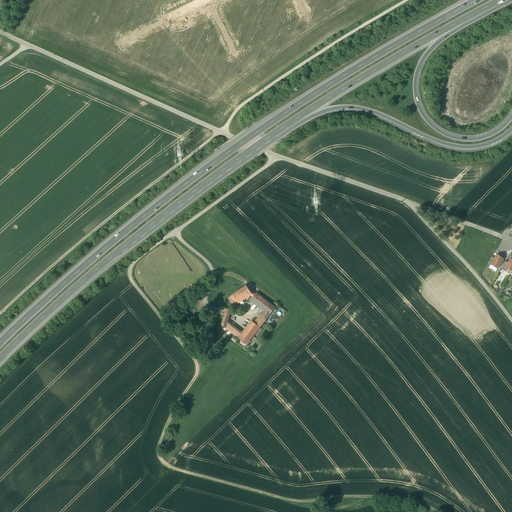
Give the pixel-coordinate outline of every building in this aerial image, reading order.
[(494,258),(491,264),(498,268),(503,259),(497,255),(494,258)] [(246,286),(233,295),(237,302),(251,293),(246,286)] [(233,295),(228,298),(233,305),(237,302),(233,295)] [(258,298),(254,295),(250,299),(265,311),(255,324),(259,328),(275,308),(259,296),(258,298)] [(231,310),(226,308),(222,325),(226,328),(227,322),(231,310)] [(243,334),(227,322),(226,328),(239,338),(243,334)] [(243,334),(239,338),(246,344),(259,328),(255,324),(252,322),(243,334)]
